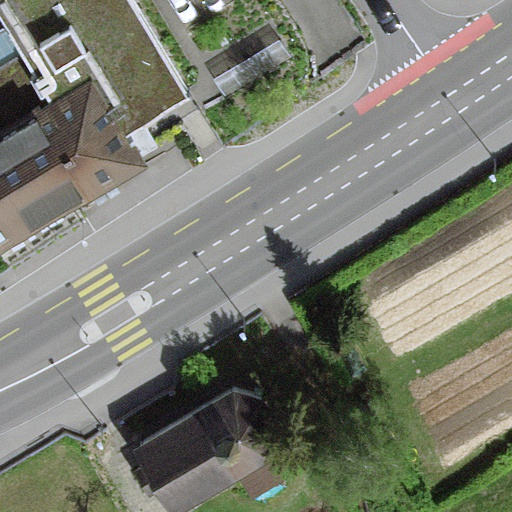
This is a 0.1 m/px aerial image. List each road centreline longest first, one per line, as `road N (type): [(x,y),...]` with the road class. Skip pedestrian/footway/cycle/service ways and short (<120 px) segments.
road 1 (tertiary): [(0,383),(459,102)]
road 2 (residential): [(390,0),(459,102)]
